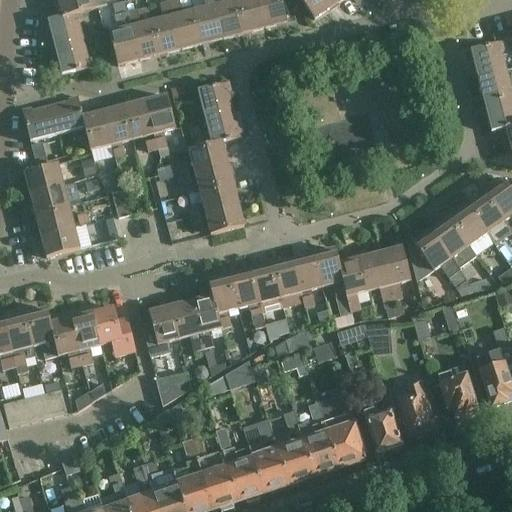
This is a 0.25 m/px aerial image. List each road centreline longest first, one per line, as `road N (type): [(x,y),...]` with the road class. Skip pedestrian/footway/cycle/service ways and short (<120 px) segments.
road 1 (residential): [(276,240),(392,207),(470,158),(428,14),(239,55)]
road 2 (residential): [(0,288),(84,286),(276,240)]
road 3 (unknown): [(124,276),(142,356),(116,392),(43,458)]
road 4 (residential): [(239,55),(276,240)]
road 5 (residential): [(344,511),(511,458)]
